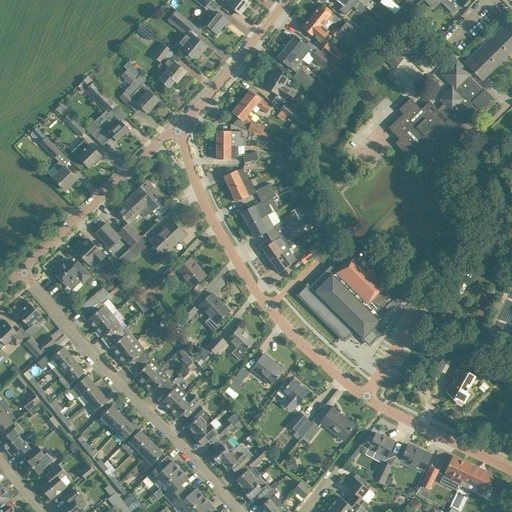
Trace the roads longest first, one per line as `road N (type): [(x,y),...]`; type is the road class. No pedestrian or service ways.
road 1 (unclassified): [(382,408),(265,307),(206,208),(176,127)]
road 2 (unclassified): [(239,511),(19,268)]
road 3 (unclassified): [(19,268),(176,127)]
road 4 (residential): [(176,127),(286,0)]
road 5 (unclassified): [(511,470),(382,408)]
road 6 (unclassified): [(301,511),(382,408)]
